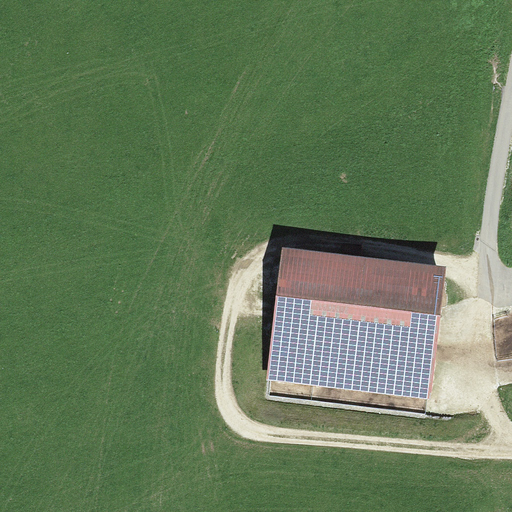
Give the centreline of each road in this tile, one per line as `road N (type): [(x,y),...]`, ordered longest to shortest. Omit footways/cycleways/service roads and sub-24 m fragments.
road 1 (track): [(511,454),(256,436),(241,427),(224,383),(234,292),(247,262),(268,246),(290,240),(494,270)]
road 2 (track): [(511,448),(485,390),(484,335),(496,290)]
